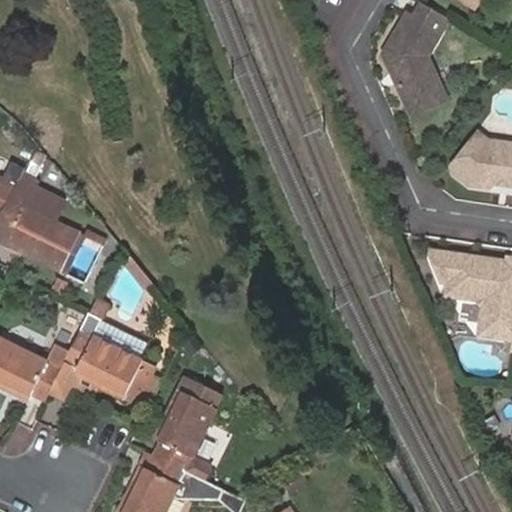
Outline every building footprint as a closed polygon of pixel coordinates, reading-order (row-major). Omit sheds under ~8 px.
[(452,0),(474,12),(480,0),(452,0)] [(450,22),(424,7),(415,22),(408,18),(384,58),(412,112),(436,99),(439,93),(428,72),(427,61),(450,22)] [(436,99),(412,112),(415,117),(449,100),(427,61),(428,72),(439,93),(436,99)] [(511,151),(508,150),(477,135),(449,169),(452,176),(474,187),(492,190),(495,185),(500,178),(511,180),(511,151)] [(0,217),(2,218),(23,175),(26,170),(12,163),(5,179),(0,176),(0,217)] [(40,175),(26,169),(26,170),(23,175),(29,178),(26,186),(33,189),(34,187),(40,175)] [(2,218),(0,221),(0,233),(8,238),(5,244),(64,273),(83,234),(56,221),(55,220),(25,205),(33,189),(26,186),(29,178),(23,175),(2,218)] [(495,185),(511,188),(511,180),(500,178),(495,185)] [(56,221),(65,203),(34,187),(33,189),(25,205),(55,220),(56,221)] [(511,345),(511,274),(507,268),(433,256),(432,260),(442,284),(449,285),(448,296),(479,301),(486,311),(483,326),(501,330),(499,342),(511,345)] [(147,287),(153,283),(133,258),(128,264),(147,287)] [(108,306),(96,300),(91,309),(89,314),(101,320),(108,306)] [(70,350),(49,392),(65,399),(77,375),(125,399),(128,395),(145,360),(94,335),(101,320),(89,314),(70,350)] [(480,339),(499,342),(501,330),(483,326),(480,339)] [(32,393),(46,400),(49,392),(70,350),(58,344),(48,361),(1,337),(0,338),(0,379),(31,395),(32,393)] [(145,360),(128,395),(141,402),(157,366),(145,360)] [(161,441),(153,456),(202,480),(210,466),(194,457),(217,409),(217,408),(223,394),(186,376),(155,438),(161,441)] [(220,499),(224,491),(202,480),(153,456),(148,453),(142,466),(118,511),(166,511),(174,498),(220,499)] [(245,511),(250,500),(247,502),(224,491),(220,499),(231,511),(245,511)]
